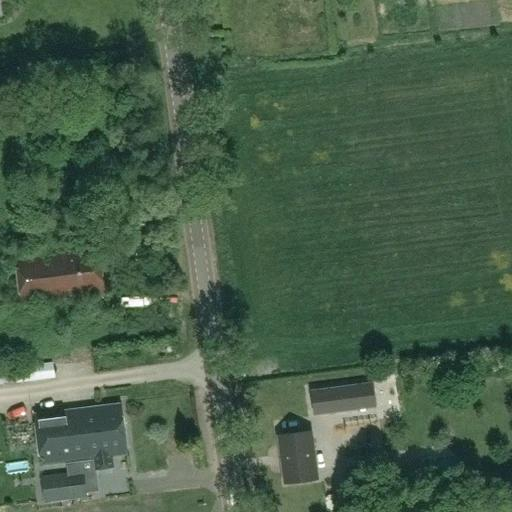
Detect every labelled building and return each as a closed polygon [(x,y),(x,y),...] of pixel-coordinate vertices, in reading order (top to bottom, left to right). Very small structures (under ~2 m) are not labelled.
[(72,249),(15,257),(22,303),(104,291),(98,250),(73,254),(72,249)] [(21,384),(59,378),(57,367),(19,374),(21,384)] [(311,390),(314,413),(375,405),(372,382),(311,390)] [(113,467),(112,455),(127,453),(121,402),(34,413),(40,464),(94,457),(95,469),(113,467)] [(278,435),(285,482),(317,478),(310,430),(278,435)] [(424,464),(393,468),(396,491),(427,487),(424,464)] [(44,501),(86,496),(83,470),(41,475),(44,501)] [(86,511),(86,503),(70,503),(70,511),(86,511)]
